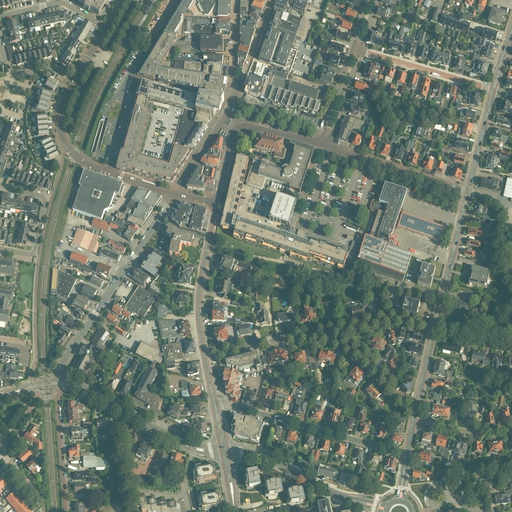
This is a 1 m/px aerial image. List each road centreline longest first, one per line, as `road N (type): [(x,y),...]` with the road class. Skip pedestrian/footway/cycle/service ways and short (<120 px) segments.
road 1 (residential): [(59,380),(69,350),(175,194)]
road 2 (residential): [(406,455),(234,406),(213,410)]
road 3 (residential): [(110,173),(129,104),(118,93),(173,2)]
road 4 (tertiary): [(216,202),(197,300),(203,357)]
road 5 (tertiary): [(434,330),(467,189)]
road 6 (residential): [(492,89),(359,50)]
road 7 (residential): [(413,421),(365,357),(313,338)]
road 8 (residential): [(0,249),(32,253),(43,204),(39,195),(0,186)]
road 9 (residential): [(65,511),(58,386)]
road 10 (residential): [(313,338),(398,321),(434,330)]
road 11 (tertiary): [(110,173),(74,155),(61,135),(59,114),(74,79)]
road 12 (residential): [(192,449),(87,391)]
